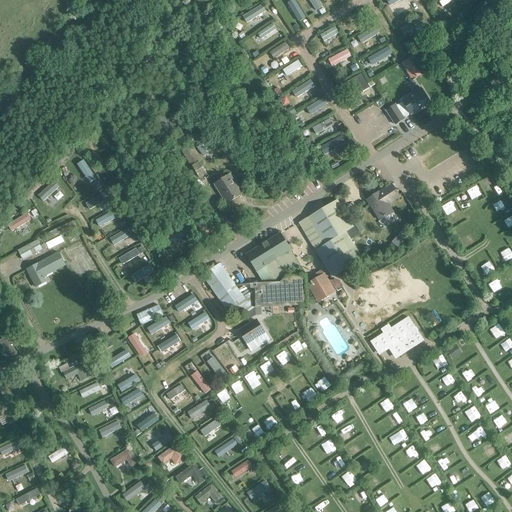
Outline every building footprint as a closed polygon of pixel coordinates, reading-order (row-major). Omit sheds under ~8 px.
[(309,0),(316,9),(322,6),(318,0),(309,0)] [(408,0),(397,0),(388,6),(392,11),(404,5),(405,7),(409,5),(407,2),(409,1),(408,0)] [(261,6),(246,15),(250,20),(264,11),(261,6)] [(418,21),(404,28),(407,34),(408,34),(409,36),(414,34),(412,31),(421,27),(418,21)] [(273,23),(261,31),(265,36),(267,39),(272,36),(270,33),(276,28),(273,23)] [(336,27),(320,36),(323,41),(339,33),(336,27)] [(428,46),(433,52),(451,39),(447,32),(428,46)] [(286,42),(272,51),(275,56),(283,51),(285,54),(291,50),(286,42)] [(390,48),(375,56),(378,61),(393,53),(390,48)] [(347,50),(332,59),(335,65),(351,57),(347,50)] [(298,61),(283,70),(287,76),(302,66),(298,61)] [(403,64),(386,75),(390,81),(407,70),(403,64)] [(361,74),(342,85),(346,91),(358,84),(363,92),(369,88),(361,74)] [(311,80),(294,91),(298,96),(314,85),(311,80)] [(395,105),(386,111),(395,125),(405,119),(403,118),(410,113),(411,115),(430,103),(421,88),(402,101),(403,103),(396,107),(395,105)] [(323,99),(304,111),(307,116),(326,104),(323,99)] [(307,130),(315,142),(320,139),(317,134),(321,132),(316,125),(307,130)] [(325,153),(346,142),(342,135),(321,147),(325,153)] [(191,164),(199,177),(207,172),(198,159),(191,164)] [(220,199),(239,188),(231,174),(224,178),(222,174),(210,181),(220,199)] [(366,200),(380,221),(393,212),(388,205),(397,199),(394,193),(397,191),(392,184),(366,200)] [(315,251),(332,278),(363,259),(346,232),(354,227),(337,200),(307,218),(323,246),(315,251)] [(245,254),(256,272),(291,250),(280,232),(245,254)] [(20,252),(24,261),(44,250),(40,241),(20,252)] [(28,270),(37,289),(48,283),(45,277),(66,266),(60,254),(28,270)] [(255,307),(255,295),(246,284),(238,290),(221,265),(222,265),(220,263),(202,276),(230,316),(241,308),(246,314),(255,307)] [(358,278),(352,267),(342,273),(348,284),(358,278)] [(336,292),(325,273),(306,284),(318,303),(336,292)] [(255,289),(255,295),(255,307),(307,304),(306,275),(286,276),(286,278),(280,283),(251,284),(251,288),(255,289)] [(398,358),(418,345),(410,331),(415,327),(409,317),(371,342),(377,352),(389,345),(398,358)] [(374,319),(374,325),(378,327),(383,324),(382,319),(378,317),(374,319)] [(238,331),(247,345),(266,333),(257,319),(238,331)] [(266,332),(272,341),(263,345),(264,348),(274,344),(281,339),(280,338),(281,338),(269,322),(265,325),(269,330),(266,332)] [(456,344),(446,351),(452,360),(462,353),(456,344)] [(248,460),(231,472),(236,478),(252,467),(248,460)] [(263,483),(248,493),(252,499),(267,488),(263,483)]
